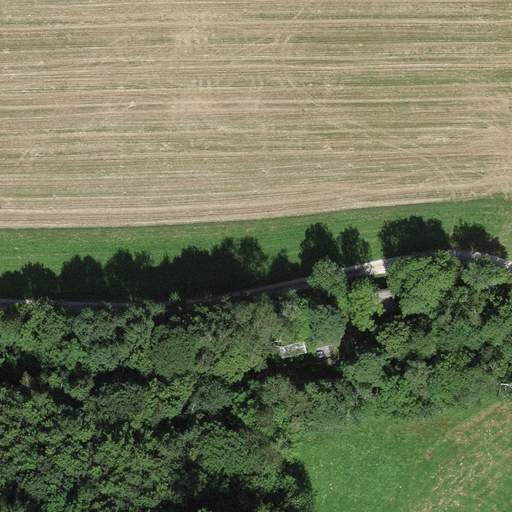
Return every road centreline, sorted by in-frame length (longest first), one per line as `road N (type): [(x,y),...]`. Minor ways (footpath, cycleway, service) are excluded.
road 1 (track): [(0,305),(208,304),(438,257),(485,259),(511,272)]
road 2 (track): [(511,340),(443,370),(321,388),(0,391)]
